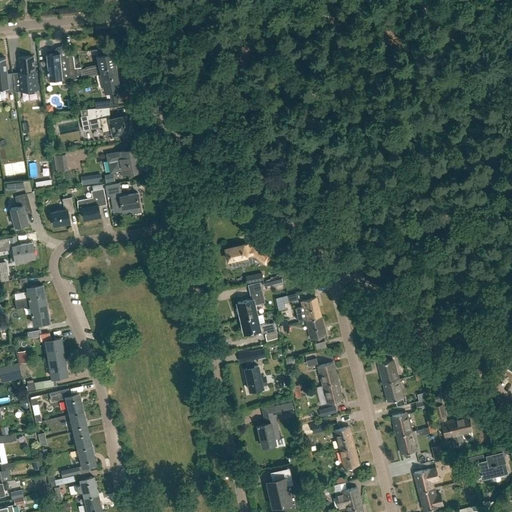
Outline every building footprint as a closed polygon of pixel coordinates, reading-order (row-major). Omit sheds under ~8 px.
[(80,46),(81,55),(91,53),(90,44),(80,46)] [(70,80),(102,74),(116,71),(112,53),(109,54),(108,48),(100,49),(102,56),(98,56),(100,65),(81,69),(81,67),(75,68),(73,56),(66,56),(70,80)] [(70,80),(66,56),(60,57),(60,53),(47,54),(49,71),(48,71),(48,73),(49,73),(49,80),(62,78),(63,83),(70,82),(70,80)] [(33,55),(20,57),(21,66),(19,67),(20,70),(21,71),(21,72),(19,72),(19,74),(13,75),(13,72),(12,72),(14,92),(40,89),(38,70),(34,70),(34,69),(33,55)] [(0,88),(7,88),(7,92),(14,92),(12,73),(7,73),(6,58),(0,58),(0,88)] [(116,71),(102,74),(106,92),(109,91),(110,97),(117,97),(117,90),(120,89),(118,79),(119,79),(117,70),(116,71)] [(95,101),(96,108),(109,107),(118,106),(118,99),(111,100),(95,101)] [(109,107),(96,108),(88,109),(88,115),(80,117),(83,131),(102,127),(103,132),(112,130),(113,135),(132,131),(130,121),(127,122),(126,115),(111,119),(110,115),(109,107)] [(133,151),(133,148),(117,152),(111,153),(113,161),(117,160),(117,159),(119,159),(122,174),(138,171),(136,162),(138,161),(138,159),(141,159),(139,152),(136,152),(136,151),(133,151)] [(50,162),(61,162),(60,151),(50,151),(50,162)] [(91,184),(101,182),(100,174),(90,175),(91,184)] [(77,198),(78,203),(78,210),(82,210),(84,219),(101,216),(99,205),(107,204),(104,188),(93,190),(92,190),(92,195),(77,198)] [(122,196),(121,189),(110,191),(112,203),(121,201),(122,207),(121,207),(122,212),(132,210),(132,209),(141,208),(138,193),(122,196)] [(16,228),(24,226),(24,224),(28,223),(25,211),(32,209),(27,193),(15,196),(18,206),(11,208),(16,228)] [(70,222),(68,211),(74,210),(71,197),(62,199),(64,209),(51,212),(51,213),(49,214),(51,219),(52,219),(54,226),(70,222)] [(0,249),(7,248),(7,249),(14,248),(16,262),(25,260),(25,258),(35,256),(32,242),(17,245),(16,236),(5,238),(6,238),(0,238),(0,249)] [(250,250),(249,243),(225,249),(228,260),(229,259),(233,268),(240,265),(238,257),(254,254),(255,256),(265,264),(272,254),(267,250),(263,254),(256,248),(250,250)] [(165,410),(180,407),(175,377),(177,377),(158,270),(140,274),(151,339),(134,342),(136,351),(149,349),(150,354),(113,361),(117,384),(155,377),(157,388),(154,388),(156,403),(159,403),(160,407),(164,406),(165,410)] [(247,284),(264,280),(262,272),(245,276),(247,284)] [(21,286),(28,284),(27,278),(19,279),(21,286)] [(248,316),(256,314),(254,304),(263,302),(262,295),(263,295),(261,284),(250,286),(252,299),(237,302),(239,308),(237,309),(238,315),(240,315),(241,318),(248,316)] [(31,306),(46,303),(43,285),(28,287),(29,297),(15,300),(16,308),(31,306)] [(294,293),(288,294),(289,301),(298,299),(296,292),(294,293)] [(302,304),(295,306),(299,321),(306,319),(321,316),(316,297),(302,300),(302,304)] [(46,303),(31,306),(34,324),(49,322),(46,303)] [(241,319),(242,319),(243,323),(242,323),(244,333),(259,330),(260,333),(266,332),(266,334),(265,334),(266,341),(277,338),(276,332),(274,323),(258,324),(256,314),(248,316),(241,318),(241,319)] [(321,316),(306,319),(311,338),(326,334),(321,316)] [(42,341),(44,340),(44,338),(52,337),(51,331),(41,333),(40,330),(34,331),(35,337),(42,336),(42,341)] [(49,359),(64,357),(61,338),(46,341),(49,359)] [(251,349),(253,360),(266,357),(264,347),(251,349)] [(422,369),(426,359),(425,358),(426,357),(414,349),(411,353),(415,357),(416,356),(422,361),(412,363),(415,374),(421,373),(421,372),(423,372),(422,369)] [(64,357),(49,359),(52,378),(67,375),(64,357)] [(308,366),(318,363),(316,358),(307,360),(308,366)] [(383,382),(398,378),(393,359),(379,363),(383,382)] [(422,369),(423,372),(424,371),(433,378),(439,370),(426,359),(422,369)] [(0,373),(2,382),(22,377),(19,362),(0,366),(0,373)] [(262,388),(262,386),(268,384),(266,375),(260,377),(258,366),(255,367),(253,362),(246,363),(247,368),(245,368),(250,390),(262,388)] [(323,384),(337,380),(333,362),(318,365),(323,384)] [(398,378),(383,382),(388,401),(403,397),(398,378)] [(337,380),(323,384),(328,403),(342,399),(337,380)] [(28,391),(36,389),(34,382),(27,384),(28,391)] [(70,414),(83,411),(79,393),(70,395),(69,388),(49,392),(51,401),(66,398),(67,400),(65,401),(67,409),(68,408),(70,414)] [(136,392),(149,463),(167,460),(164,448),(173,447),(175,461),(189,459),(180,409),(165,412),(169,433),(160,435),(151,389),(136,392)] [(417,409),(430,406),(429,400),(415,403),(417,409)] [(23,412),(28,406),(24,402),(18,408),(23,412)] [(265,423),(258,425),(262,446),(275,443),(273,433),(277,431),(273,415),(293,411),(292,403),(262,409),(265,423)] [(445,422),(444,416),(445,416),(442,404),(435,406),(437,418),(438,418),(441,430),(444,429),(446,437),(451,436),(454,447),(463,444),(461,434),(472,431),(468,416),(445,422)] [(326,407),(319,409),(321,416),(328,414),(326,407)] [(74,431),(87,428),(83,411),(70,414),(71,420),(70,420),(72,428),(73,428),(74,431)] [(397,434),(411,431),(411,429),(407,412),(392,416),(397,434)] [(313,433),(326,430),(323,419),(311,422),(313,433)] [(339,449),(354,445),(349,426),(334,430),(339,449)] [(78,449),(91,446),(87,428),(74,431),(75,435),(73,436),(75,443),(77,443),(78,449)] [(411,431),(397,434),(401,453),(416,450),(412,433),(411,431)] [(0,442),(13,440),(12,433),(0,434),(0,442)] [(478,461),(482,478),(491,476),(492,477),(508,473),(503,456),(506,452),(510,455),(511,451),(511,437),(503,450),(487,455),(488,459),(478,461)] [(432,446),(435,460),(443,458),(440,444),(432,446)] [(354,445),(339,449),(340,451),(344,468),(359,464),(354,445)] [(91,446),(78,449),(79,455),(78,455),(79,463),(81,463),(82,467),(95,464),(91,446)] [(2,470),(15,467),(14,462),(1,463),(2,470)] [(69,475),(78,473),(77,466),(68,468),(69,475)] [(419,491),(434,487),(432,480),(439,478),(436,468),(429,469),(429,468),(414,472),(419,491)] [(37,485),(46,482),(44,474),(35,476),(37,485)] [(84,497),(98,494),(93,476),(80,479),(81,483),(76,484),(78,492),(83,491),(84,497)] [(337,484),(347,481),(346,476),(336,478),(337,484)] [(273,507),(291,503),(285,477),(267,481),(273,507)] [(305,498),(311,496),(309,486),(303,487),(305,498)] [(347,509),(361,505),(357,487),(346,489),(342,491),(343,495),(336,496),(339,507),(346,506),(347,509)] [(434,487),(419,491),(424,510),(438,506),(443,504),(440,493),(435,495),(434,487)] [(9,499),(20,496),(19,490),(7,492),(9,499)] [(43,504),(50,502),(48,492),(40,494),(43,504)] [(87,511),(99,511),(102,511),(98,494),(84,497),(86,503),(84,503),(86,511),(87,511)]
